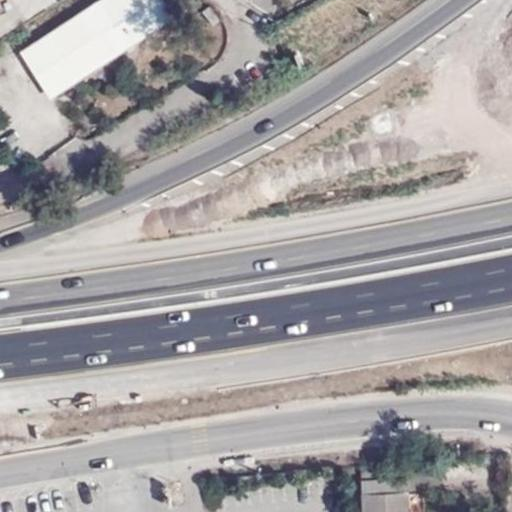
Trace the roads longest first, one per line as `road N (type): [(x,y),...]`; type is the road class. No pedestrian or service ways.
road 1 (motorway): [(511,210),(0,297)]
road 2 (unclassified): [(0,477),(236,437),(413,418),(511,422)]
road 3 (motorway): [(451,0),(317,95),(161,180),(0,240)]
road 4 (residential): [(222,0),(240,34),(239,65),(75,165),(12,68)]
road 5 (motorway): [(0,361),(347,309)]
road 6 (motorway): [(347,309),(511,272)]
road 7 (motorway): [(347,309),(511,285)]
